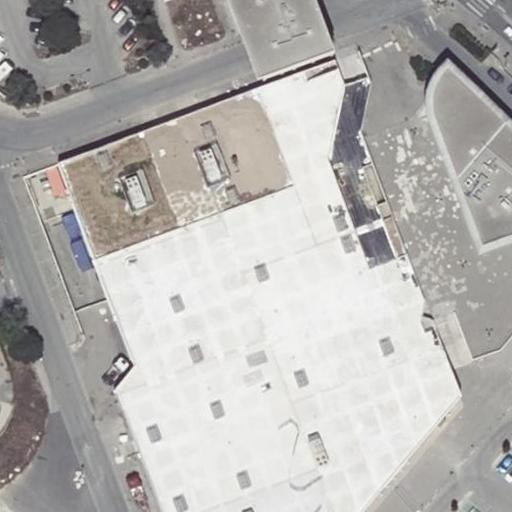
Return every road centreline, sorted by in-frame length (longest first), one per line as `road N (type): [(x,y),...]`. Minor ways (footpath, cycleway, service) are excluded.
road 1 (unclassified): [(384,0),(324,32),(29,134),(0,134)]
road 2 (unclassified): [(116,511),(0,198)]
